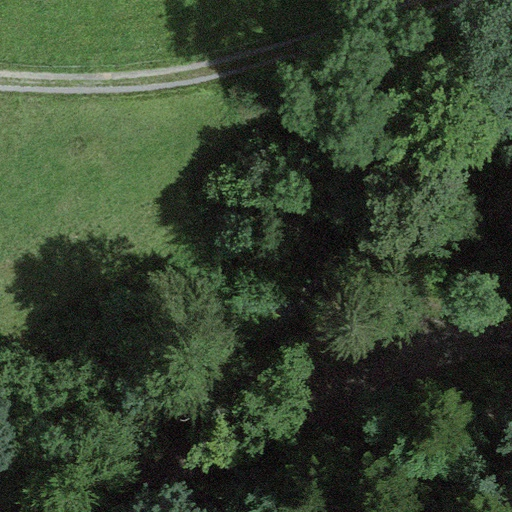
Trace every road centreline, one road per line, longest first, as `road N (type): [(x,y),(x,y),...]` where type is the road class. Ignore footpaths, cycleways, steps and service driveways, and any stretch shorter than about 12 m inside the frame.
road 1 (track): [(1,511),(91,494),(241,444),(414,345),(476,330),(511,331)]
road 2 (track): [(450,0),(362,31),(161,79),(65,88),(0,80)]
road 3 (track): [(410,511),(470,437),(511,405)]
